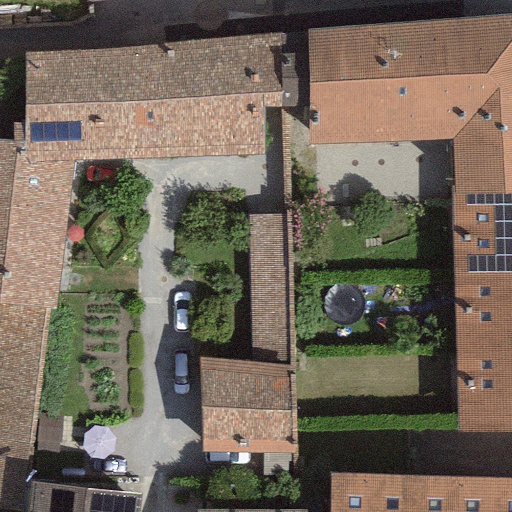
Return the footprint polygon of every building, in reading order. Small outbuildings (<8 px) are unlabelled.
[(511,15),(306,30),(305,53),(307,105),(307,145),(450,139),(452,197),(511,194),(511,15)] [(283,34),(23,53),(22,122),(24,165),(67,163),(264,155),(262,107),(281,106),(279,54),(284,54),(283,34)] [(284,54),(279,54),(281,106),(307,105),(305,53),(284,54)] [(53,309),(67,163),(24,165),(22,122),(10,124),(10,141),(0,140),(0,302),(47,309),(53,309)] [(447,197),(451,288),(511,285),(511,194),(452,197),(447,197)] [(289,213),(245,215),(249,363),(289,367),(289,213)] [(511,285),(451,288),(453,354),(511,352),(511,285)] [(0,508),(21,511),(47,309),(0,302),(0,508)] [(511,352),(453,354),(454,433),(511,432),(511,352)] [(249,363),(198,358),(201,452),(294,454),(289,367),(249,363)] [(511,511),(511,476),(328,474),(326,511),(511,511)] [(24,511),(136,511),(138,495),(27,482),(24,511)]
